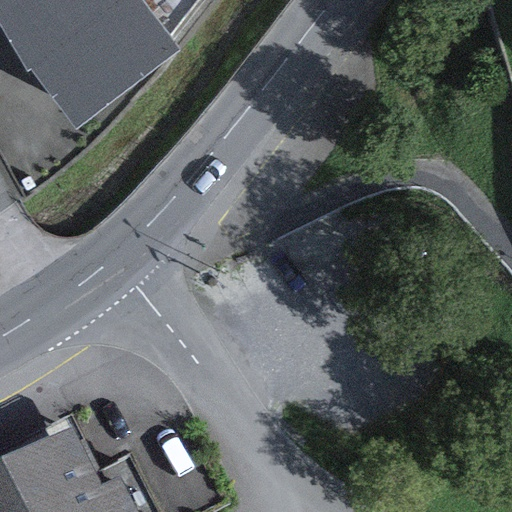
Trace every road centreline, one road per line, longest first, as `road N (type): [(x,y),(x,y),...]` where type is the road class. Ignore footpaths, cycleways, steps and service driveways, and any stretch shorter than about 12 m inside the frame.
road 1 (track): [(511,250),(460,188),(431,172),(383,177),(244,230),(108,263)]
road 2 (secondary): [(108,263),(195,173),(331,0)]
road 3 (residential): [(108,263),(297,488),(338,511)]
